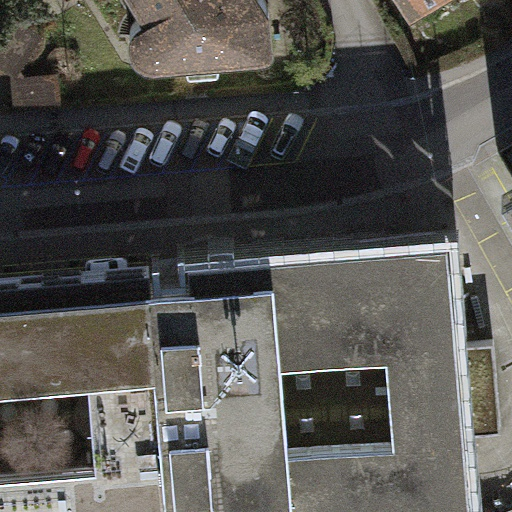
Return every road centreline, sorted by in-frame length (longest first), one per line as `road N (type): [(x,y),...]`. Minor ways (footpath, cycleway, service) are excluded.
road 1 (residential): [(0,193),(370,157)]
road 2 (residential): [(370,157),(368,74),(344,0)]
road 3 (residential): [(370,157),(511,86)]
